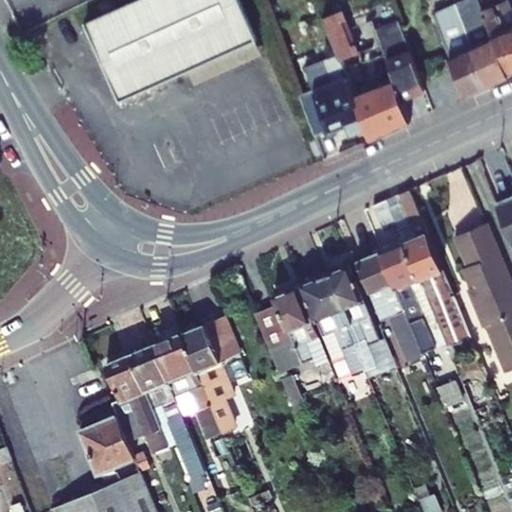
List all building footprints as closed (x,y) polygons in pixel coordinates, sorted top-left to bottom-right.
[(240,0),(138,0),(86,23),(121,101),(188,71),(256,41),(258,40),(240,0)] [(372,139),(411,122),(403,99),(379,37),(357,45),(341,0),(319,0),(326,16),(325,17),(327,20),(336,46),(339,53),(368,128),(372,139)] [(464,0),(456,4),(488,86),(510,75),(509,73),(480,0),(464,0)] [(480,0),(509,73),(511,72),(511,9),(508,1),(495,6),(493,0),(480,0)] [(434,14),(466,96),(488,86),(456,4),(434,14)] [(320,52),(336,46),(327,20),(311,26),(320,52)] [(403,99),(426,90),(401,24),(378,33),(379,37),(403,99)] [(188,71),(195,86),(262,56),(256,41),(188,71)] [(334,82),(300,95),(315,136),(349,123),(353,134),(368,128),(339,53),(325,59),(334,82)] [(401,203),(391,207),(398,225),(404,241),(439,325),(447,343),(447,344),(471,334),(454,293),(444,269),(428,231),(423,218),(411,190),(397,195),(401,203)] [(511,197),(498,203),(498,204),(511,237),(511,197)] [(374,206),(384,231),(398,225),(391,207),(387,200),(374,206)] [(511,279),(489,223),(456,236),(469,267),(464,269),(468,278),(473,277),(477,285),(469,288),(485,327),(488,326),(507,372),(511,369),(511,279)] [(381,251),(423,352),(437,346),(430,329),(439,325),(404,241),(381,251)] [(381,251),(357,260),(382,321),(391,317),(409,361),(425,355),(423,352),(381,251)] [(326,273),(366,371),(369,378),(397,366),(386,342),(381,340),(350,264),(326,273)] [(326,273),(302,283),(333,359),(345,354),(354,375),(366,371),(326,273)] [(278,304),(255,313),(280,373),(314,359),(317,366),(329,361),(298,285),(274,295),(278,304)] [(206,324),(221,360),(239,352),(224,316),(206,324)] [(224,316),(239,352),(240,352),(225,316),(224,316)] [(182,333),(223,432),(236,427),(225,399),(235,394),(221,360),(206,324),(182,333)] [(430,329),(437,346),(447,343),(439,325),(430,329)] [(182,333),(155,345),(184,415),(198,410),(210,438),(223,432),(182,333)] [(184,415),(155,345),(131,354),(170,447),(174,445),(178,443),(192,477),(207,471),(184,415)] [(131,354),(107,364),(122,401),(131,397),(154,453),(170,447),(131,354)] [(283,379),(300,420),(310,416),(293,375),(283,379)] [(446,406),(464,398),(456,380),(438,387),(446,406)] [(102,421),(81,430),(99,473),(101,472),(136,458),(135,455),(118,414),(116,415),(114,411),(100,416),(102,421)] [(142,471),(151,467),(144,451),(135,455),(136,458),(142,471)] [(101,472),(107,485),(142,471),(136,458),(101,472)] [(54,511),(157,511),(142,471),(107,485),(53,508),(54,511)] [(415,489),(419,500),(430,495),(425,484),(415,489)] [(350,501),(354,511),(359,511),(364,510),(359,497),(350,501)]
